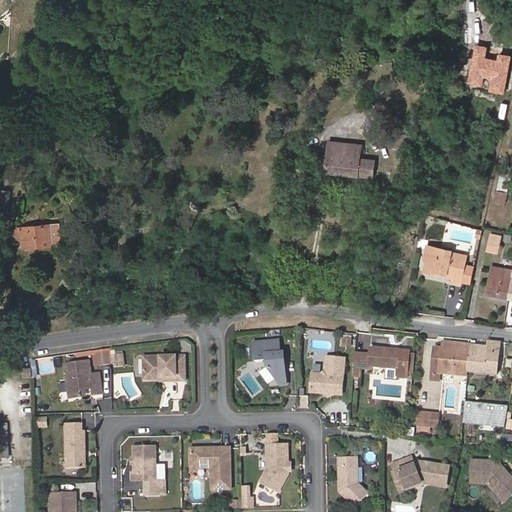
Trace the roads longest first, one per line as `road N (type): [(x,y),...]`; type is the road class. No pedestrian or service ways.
road 1 (residential): [(225,319),(381,316),(511,333)]
road 2 (residential): [(0,348),(209,321)]
road 3 (residential): [(209,421),(121,421),(112,441),(113,511)]
road 4 (residential): [(321,511),(315,424),(226,421)]
